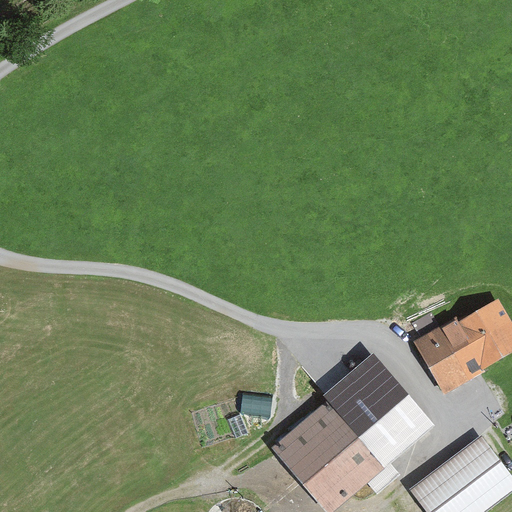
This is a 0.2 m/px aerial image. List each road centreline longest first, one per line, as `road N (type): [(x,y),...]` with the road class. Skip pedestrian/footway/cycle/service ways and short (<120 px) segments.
road 1 (unclassified): [(0,258),(148,277),(290,334),(375,342)]
road 2 (track): [(290,334),(286,419),(197,486),(137,511)]
road 3 (unclassified): [(125,0),(0,72)]
